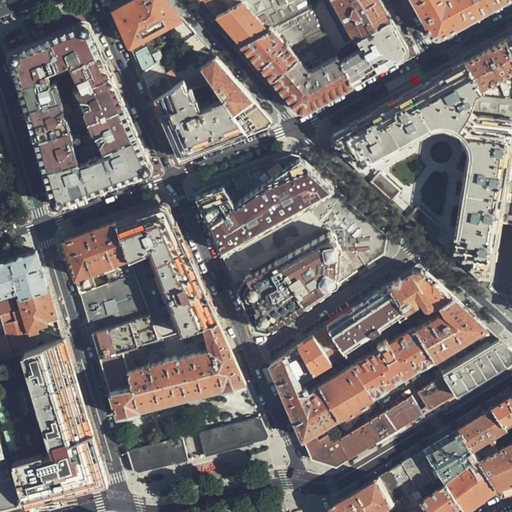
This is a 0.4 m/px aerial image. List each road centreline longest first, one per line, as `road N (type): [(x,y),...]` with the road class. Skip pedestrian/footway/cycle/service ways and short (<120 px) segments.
road 1 (residential): [(127,504),(43,224)]
road 2 (tertiary): [(511,378),(347,480),(306,487)]
road 3 (residential): [(251,355),(423,245)]
road 4 (residential): [(172,176),(251,355)]
road 5 (residential): [(94,0),(172,176)]
road 6 (tertiary): [(306,487),(181,510),(127,504)]
road 7 (unknown): [(124,496),(290,450)]
road 8 (residential): [(423,245),(297,128)]
road 9 (residential): [(297,128),(185,0)]
road 10 (residential): [(43,224),(0,77)]
road 11 (secondary): [(297,128),(429,57)]
road 12 (residential): [(251,355),(306,487)]
road 13 (secondary): [(43,224),(172,176)]
road 14 (secondary): [(172,176),(297,128)]
road 15 (residential): [(511,331),(423,245)]
